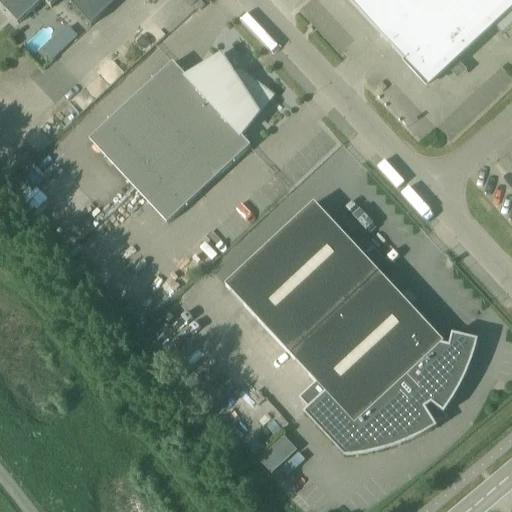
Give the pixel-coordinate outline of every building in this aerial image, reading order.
[(66,0),(92,28),(121,0),(0,0),(0,4),(19,25),(44,1),(52,10),(62,0),(66,0)] [(511,0),(347,0),(428,86),(511,8),(511,0)] [(238,85),(224,63),(222,60),(189,81),(174,64),(90,142),(168,225),(252,148),(242,137),(272,98),(247,79),(238,85)] [(413,309),(315,204),(226,287),(324,392),(413,309)] [(324,392),(330,399),(309,418),(349,462),(397,452),(441,432),(467,391),(483,346),(458,340),(455,351),(441,348),(446,344),(413,309),(324,392)]
